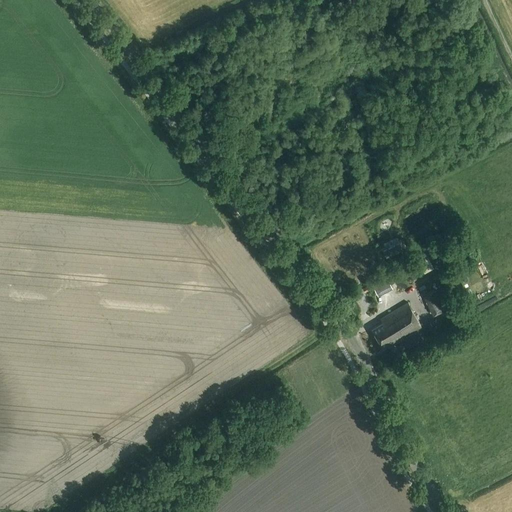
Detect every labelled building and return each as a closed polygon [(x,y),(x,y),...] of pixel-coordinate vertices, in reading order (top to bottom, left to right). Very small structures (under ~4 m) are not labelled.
[(415,259),(423,273),(434,266),(426,253),(415,259)] [(371,282),(378,296),(393,289),(386,275),(371,282)] [(362,287),(365,293),(372,289),(369,284),(362,287)] [(424,297),(433,316),(446,310),(437,291),(424,297)] [(421,326),(407,302),(384,316),(383,321),(372,328),(382,345),(386,343),(388,346),(421,326)] [(397,346),(400,352),(406,349),(403,343),(397,346)]
